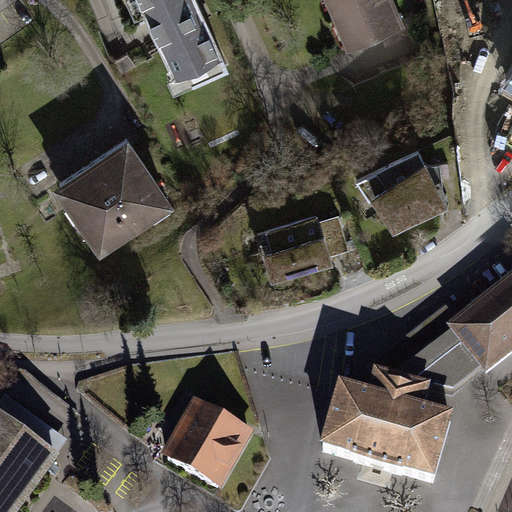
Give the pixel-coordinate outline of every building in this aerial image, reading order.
[(181,0),(107,0),(183,109),(233,75),(181,0)] [(328,0),(347,42),(405,17),(398,0),(328,0)] [(511,3),(511,0),(490,0),(494,10),(511,3)] [(126,142),(60,186),(102,249),(168,204),(126,142)] [(381,180),(369,186),(395,228),(447,204),(419,147),(378,168),(381,180)] [(338,210),(258,233),(271,280),(331,263),(330,257),(350,251),(338,210)] [(490,379),(511,359),(511,279),(457,319),(451,310),(374,369),(366,392),(339,383),(321,449),(435,481),(454,414),(429,407),(434,390),(455,394),(478,374),(490,379)] [(248,434),(196,406),(167,458),(219,486),(248,434)] [(16,511),(53,463),(0,424),(0,511),(16,511)]
